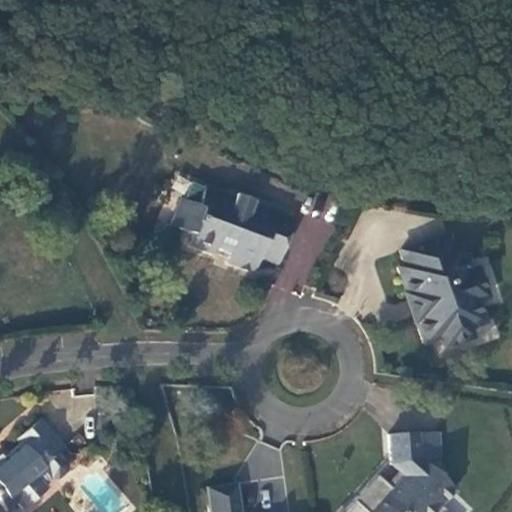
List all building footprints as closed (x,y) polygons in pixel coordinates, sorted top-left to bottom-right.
[(259,258),(277,265),(294,219),(234,196),(233,198),(203,187),(192,183),(185,202),(180,200),(170,226),(191,234),(187,244),(213,254),(214,251),(228,256),(226,262),(253,273),(259,258)] [(414,321),(421,343),(438,337),(441,347),(470,337),(466,328),(483,322),(476,302),(486,298),(476,268),(466,271),(457,246),(450,248),(445,235),(398,251),(403,265),(395,267),(404,293),(414,322),(414,321)] [(64,448),(39,419),(15,440),(18,444),(7,455),(5,456),(7,457),(0,463),(0,504),(6,511),(16,503),(22,510),(47,489),(44,485),(51,479),(58,480),(67,472),(68,465),(57,453),(64,448)] [(436,432),(417,433),(419,457),(438,456),(436,432)] [(439,511),(438,506),(453,490),(443,480),(443,472),(433,472),(419,458),(419,457),(417,433),(387,435),(389,465),(402,476),(400,479),(391,488),(369,511),(439,511)] [(391,488),(400,479),(397,476),(388,485),(391,488)] [(239,511),(236,484),(205,488),(208,511),(239,511)]
